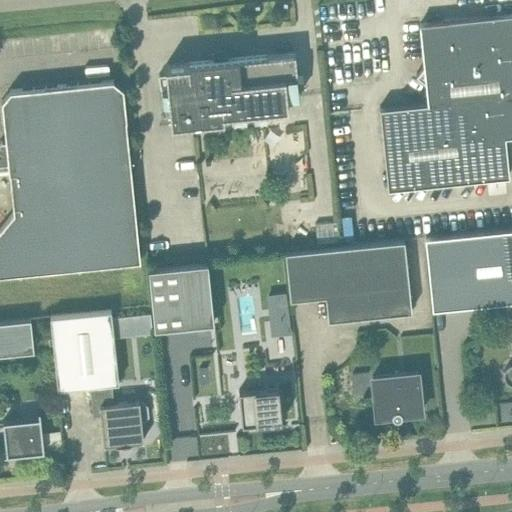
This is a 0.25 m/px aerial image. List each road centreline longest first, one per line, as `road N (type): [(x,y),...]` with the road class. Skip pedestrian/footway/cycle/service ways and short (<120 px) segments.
road 1 (unclassified): [(421,481),(223,491),(73,511)]
road 2 (unclassified): [(225,511),(421,481)]
